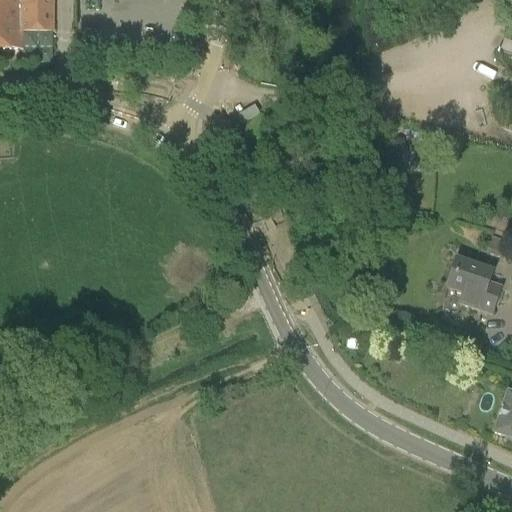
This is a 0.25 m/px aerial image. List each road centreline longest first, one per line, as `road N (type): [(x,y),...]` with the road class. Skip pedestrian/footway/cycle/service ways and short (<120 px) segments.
road 1 (tertiary): [(511,489),(382,430),(337,399),(298,353),(224,206),(172,143)]
road 2 (tertiary): [(0,106),(99,112),(172,143)]
road 3 (unclassified): [(172,143),(233,0)]
